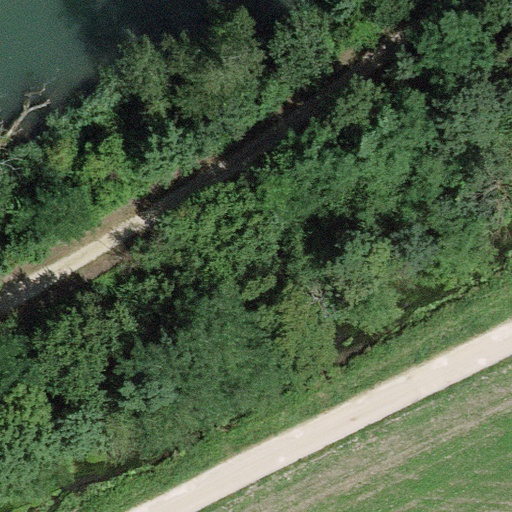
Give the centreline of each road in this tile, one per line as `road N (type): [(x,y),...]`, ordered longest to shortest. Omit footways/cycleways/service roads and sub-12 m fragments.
road 1 (track): [(458,0),(128,234),(0,307)]
road 2 (track): [(158,511),(511,325)]
